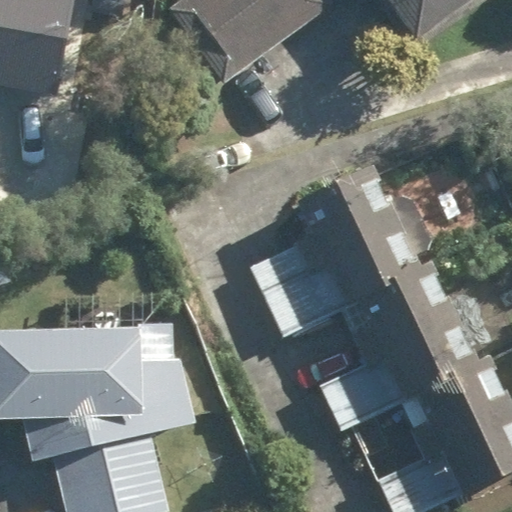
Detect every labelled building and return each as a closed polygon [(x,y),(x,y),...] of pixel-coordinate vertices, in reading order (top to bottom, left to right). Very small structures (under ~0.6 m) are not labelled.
[(0,0),(0,85),(65,97),(81,0),(0,0)] [(185,0),(175,8),(228,83),(340,3),(337,0),(185,0)] [(378,0),(412,45),(472,0),(378,0)] [(365,309),(420,277),(413,266),(420,261),(407,226),(403,229),(391,209),(396,206),(375,171),(308,210),(365,309)] [(306,238),(251,272),(287,332),(343,299),(306,238)] [(420,402),(486,361),(436,276),(424,283),(420,277),(365,309),(420,402)] [(147,329),(0,332),(0,420),(31,421),(39,464),(150,437),(149,353),(177,355),(179,324),(147,329)] [(388,490),(400,511),(431,511),(470,492),(473,498),(511,477),(511,405),(508,399),(511,397),(511,386),(494,356),(486,361),(420,402),(434,428),(417,438),(431,462),(388,490)] [(177,511),(160,451),(60,480),(69,511),(177,511)]
